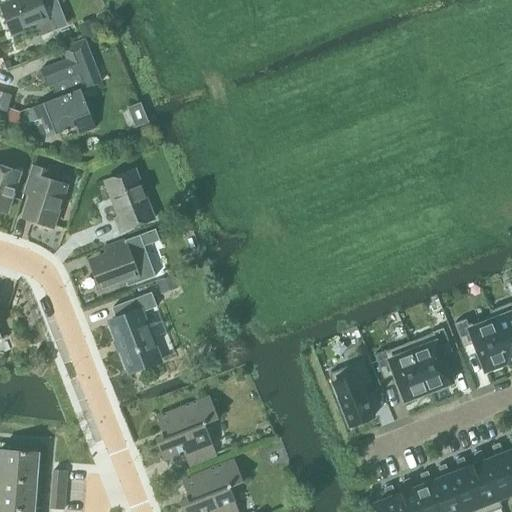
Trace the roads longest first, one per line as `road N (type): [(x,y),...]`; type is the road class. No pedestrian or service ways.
road 1 (residential): [(0,262),(43,279),(121,479)]
road 2 (residential): [(368,452),(511,396)]
